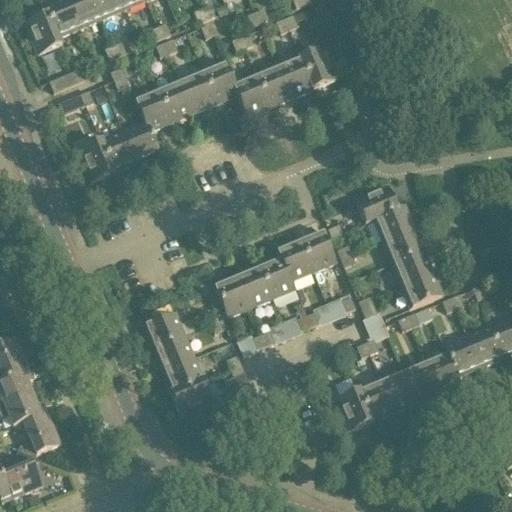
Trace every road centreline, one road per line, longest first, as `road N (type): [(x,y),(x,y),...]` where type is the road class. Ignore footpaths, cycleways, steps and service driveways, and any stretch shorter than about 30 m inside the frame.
road 1 (residential): [(284,179),(69,269)]
road 2 (tertiary): [(164,469),(131,417),(69,269)]
road 3 (tertiary): [(60,246),(0,105)]
road 4 (tertiary): [(293,511),(164,469)]
